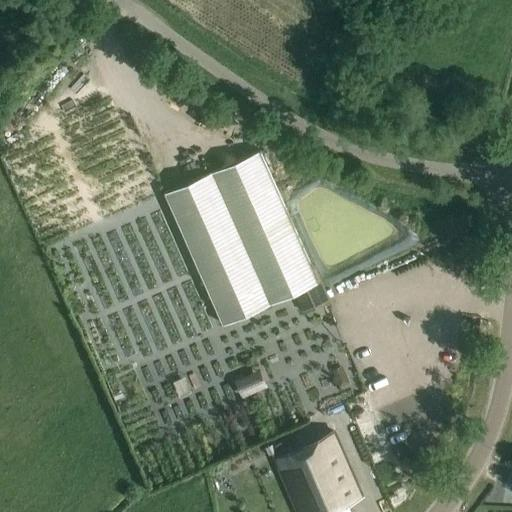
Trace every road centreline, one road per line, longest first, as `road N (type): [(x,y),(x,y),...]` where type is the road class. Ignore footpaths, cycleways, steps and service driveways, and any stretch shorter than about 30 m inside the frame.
road 1 (unclassified): [(115,0),(286,118),(342,146),(411,167),(511,178)]
road 2 (tertiary): [(441,511),(483,451),(501,407),(511,338)]
